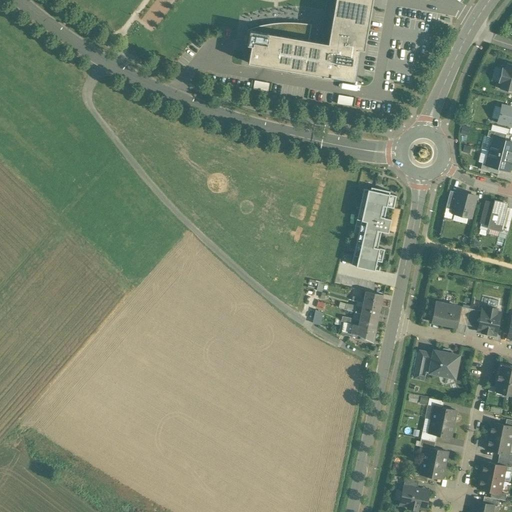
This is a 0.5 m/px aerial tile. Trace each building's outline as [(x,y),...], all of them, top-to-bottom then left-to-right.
[(372,0),(334,0),(328,43),(309,39),(311,24),(297,22),(282,22),(269,23),(259,25),(247,29),(245,44),(251,45),(248,63),(354,80),(359,49),(364,50),(372,0)] [(511,63),(506,62),(505,68),(502,67),(498,82),(501,83),(499,89),(511,91),(511,63)] [(254,80),(253,89),(268,92),(269,83),(254,80)] [(511,107),(502,105),(498,121),(511,125),(511,107)] [(509,129),(492,124),(490,130),(506,134),(508,135),(509,129)] [(490,130),(488,130),(487,136),(492,138),(493,137),(504,140),(506,134),(490,130)] [(511,142),(504,140),(493,137),(492,138),(489,151),(511,156),(511,142)] [(511,157),(511,156),(489,151),(486,164),(499,168),(509,170),(511,157)] [(499,168),(486,164),(482,163),(480,169),(498,173),(499,168)] [(389,194),(368,189),(367,193),(361,220),(366,221),(358,256),(364,257),(362,267),(368,269),(370,259),(376,260),(379,247),(377,247),(381,231),(388,232),(391,218),(384,217),(384,216),(380,215),(383,205),(386,206),(389,194)] [(458,192),(450,190),(445,208),(453,210),(458,192)] [(475,195),(458,191),(458,192),(453,210),(452,213),(470,217),(475,195)] [(506,203),(495,200),(494,203),(486,201),(481,223),(489,225),(488,227),(499,230),(500,228),(504,211),(506,203)] [(504,211),(500,228),(507,230),(509,224),(511,213),(504,211)] [(382,294),(365,291),(364,299),(363,302),(380,306),(382,294)] [(363,302),(363,305),(361,313),(377,317),(380,306),(363,302)] [(452,304),(443,303),(436,302),(434,314),(432,321),(443,323),(443,324),(450,325),(456,326),(456,323),(457,319),(459,307),(452,305),(452,304)] [(469,308),(459,306),(459,307),(457,319),(456,323),(466,325),(469,308)] [(496,308),(486,306),(486,309),(482,308),(481,311),(480,317),(479,317),(476,319),(478,322),(479,322),(478,327),(477,331),(495,335),(499,317),(495,316),(496,308)] [(481,311),(469,308),(466,325),(478,327),(479,322),(478,322),(476,319),(479,317),(480,317),(481,311)] [(323,313),(315,310),(312,323),(320,325),(323,313)] [(377,317),(361,313),(359,322),(359,325),(375,328),(377,317)] [(357,320),(342,317),(341,320),(348,323),(358,325),(359,325),(359,322),(357,320)] [(358,325),(348,323),(341,320),(339,333),(351,336),(351,333),(357,334),(358,325)] [(359,325),(358,325),(357,334),(361,336),(360,339),(364,341),(365,339),(372,342),(375,328),(359,325)] [(450,353),(442,351),(442,352),(434,350),(433,353),(429,372),(454,377),(458,355),(450,354),(450,353)] [(433,353),(420,351),(414,377),(424,379),(426,371),(429,372),(433,353)] [(511,366),(500,363),(494,390),(511,394),(511,366)] [(443,401),(429,398),(427,405),(434,406),(434,405),(442,407),(443,401)] [(442,407),(434,405),(434,406),(432,419),(453,423),(455,410),(442,407)] [(453,423),(432,419),(429,432),(429,433),(437,434),(450,437),(453,423)] [(511,426),(505,425),(492,422),(489,435),(510,440),(511,429),(511,426)] [(437,434),(429,433),(429,432),(422,431),(420,438),(435,441),(437,434)] [(510,440),(489,435),(486,449),(499,452),(507,454),(507,453),(510,440)] [(435,441),(420,438),(419,446),(426,447),(426,446),(434,448),(435,441)] [(434,448),(426,446),(426,447),(423,460),(444,465),(447,451),(434,448)] [(511,453),(507,453),(507,454),(499,452),(498,458),(511,460),(511,453)] [(511,464),(511,460),(498,458),(497,464),(505,465),(505,466),(511,467),(511,464)] [(444,465),(423,460),(420,473),(420,474),(428,476),(441,478),(444,465)] [(497,464),(484,461),(481,475),(502,479),(505,466),(505,465),(497,464)] [(428,476),(420,474),(420,473),(414,472),(412,479),(418,480),(427,482),(428,476)] [(502,479),(481,475),(478,488),(491,491),(499,493),(499,492),(502,479)] [(412,479),(405,477),(403,486),(404,486),(417,488),(418,480),(412,479)] [(417,488),(404,486),(403,486),(400,503),(408,505),(408,507),(417,509),(417,507),(425,508),(428,491),(417,488)] [(499,493),(491,491),(490,497),(498,499),(505,500),(506,494),(499,492),(499,493)] [(490,497),(484,496),(482,502),(493,505),(497,506),(498,499),(490,497)] [(482,502),(475,501),(473,511),(491,511),(493,505),(482,502)]
